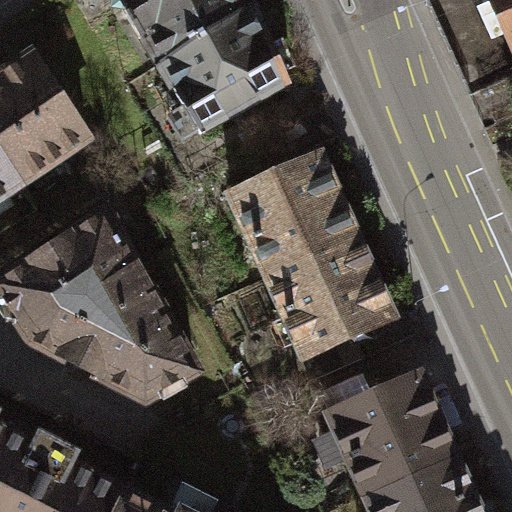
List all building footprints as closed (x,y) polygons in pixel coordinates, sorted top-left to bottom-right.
[(160,67),(253,6),(250,0),(115,0),(114,9),(124,10),(160,67)] [(511,0),(490,0),(511,48),(511,0)] [(253,6),(160,67),(200,135),(288,85),(283,70),(290,67),(280,43),(272,46),(253,6)] [(33,55),(0,76),(0,149),(22,182),(88,139),(33,55)] [(0,149),(0,196),(22,182),(0,149)] [(268,275),(356,236),(321,156),(233,195),(268,275)] [(103,212),(0,280),(0,290),(34,341),(146,399),(195,371),(103,212)] [(356,236),(268,275),(304,355),(392,316),(356,236)] [(365,495),(454,455),(418,374),(328,415),(365,495)] [(0,511),(34,445),(0,428),(0,511)] [(39,436),(34,445),(0,511),(112,511),(123,492),(70,466),(76,453),(56,444),(39,436)] [(480,511),(454,455),(365,495),(372,511),(480,511)] [(166,511),(164,511),(123,492),(112,511),(181,511),(169,506),(166,511)]
